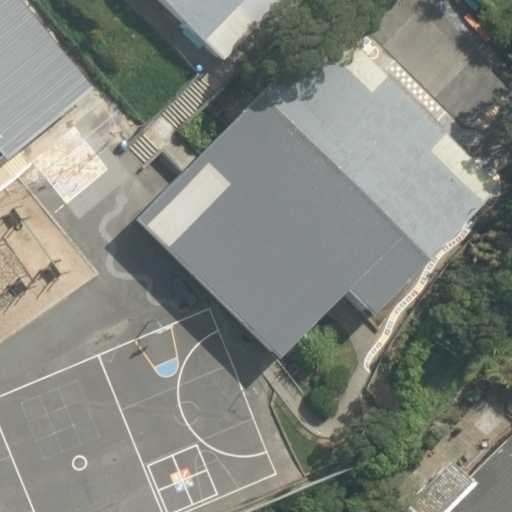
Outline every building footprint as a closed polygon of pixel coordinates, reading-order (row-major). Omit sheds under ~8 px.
[(146,0),(210,61),(269,0),(146,0)] [(57,71),(0,3),(0,166),(81,99),(71,88),(84,77),(70,61),(57,71)] [(319,23),(118,219),(262,361),(330,290),(356,317),(487,187),(319,23)] [(82,266),(42,215),(0,248),(0,369),(7,379),(54,342),(28,309),(82,266)] [(511,511),(511,433),(465,487),(438,463),(393,511),(511,511)]
